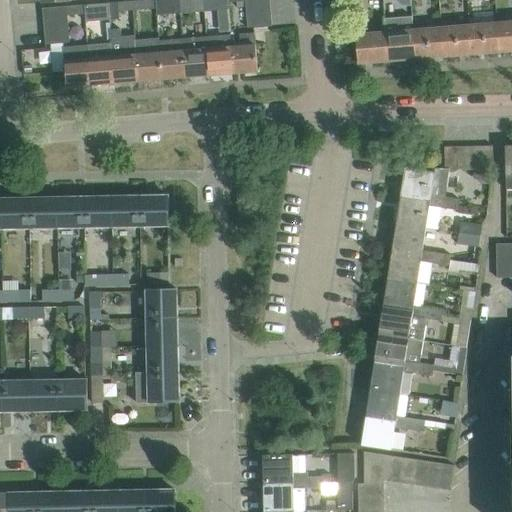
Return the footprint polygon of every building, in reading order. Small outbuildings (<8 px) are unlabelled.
[(158,15),(156,0),(144,0),(132,1),(133,10),(152,8),(153,15),(158,15)] [(181,13),(180,0),(156,0),(158,15),(181,13)] [(203,0),(180,0),(181,13),(205,11),(203,0)] [(229,9),(228,2),(228,0),(208,0),(210,11),(229,9)] [(119,11),(133,10),(132,1),(109,3),(110,20),(120,19),(119,11)] [(271,14),(270,2),(246,4),(247,16),(271,14)] [(110,20),(109,3),(85,5),(86,14),(86,21),(110,20)] [(86,14),(85,5),(67,6),(68,15),(86,14)] [(68,15),(67,6),(43,8),(44,20),(68,18),(68,15)] [(272,26),(271,14),(247,16),(248,28),(272,26)] [(416,58),(414,30),(413,17),(385,19),(386,32),(388,61),(416,58)] [(69,30),(68,18),(44,20),(45,32),(69,30)] [(511,50),(511,22),(498,23),(500,52),(511,50)] [(500,52),(498,23),(470,26),(472,54),(500,52)] [(472,54),(470,26),(442,28),(444,56),(472,54)] [(444,56),(442,28),(414,30),(416,58),(444,56)] [(140,81),(136,40),(135,36),(122,37),(121,29),(111,30),(112,43),(115,83),(140,81)] [(70,42),(69,30),(45,32),(46,44),(70,42)] [(388,61),(386,32),(358,35),(360,63),(388,61)] [(258,71),(256,45),(255,33),(240,34),(241,46),(233,47),(235,73),(258,71)] [(232,35),(221,35),(208,37),(211,75),(235,73),(233,47),(232,35)] [(211,75),(208,37),(184,39),(187,77),(211,75)] [(163,79),(160,41),(159,38),(136,40),(140,81),(163,79)] [(187,77),(184,39),(160,41),(163,79),(187,77)] [(115,83),(112,43),(89,45),(92,85),(115,83)] [(92,85),(89,45),(64,47),(67,87),(92,85)] [(458,169),(457,146),(445,146),(445,168),(451,168),(458,169)] [(470,169),(469,146),(457,146),(458,169),(470,169)] [(482,169),(481,146),(469,146),(470,169),(482,169)] [(494,166),(493,146),(481,146),(482,169),(494,169),(494,166)] [(445,208),(446,198),(451,168),(445,168),(435,168),(435,172),(406,167),(401,195),(432,200),(431,206),(445,208)] [(481,175),(480,177),(480,179),(481,181),(483,182),(485,183),(487,184),(489,183),(491,182),(492,180),(492,178),(492,175),(491,173),(489,172),(487,172),(484,172),(482,173),(481,175)] [(427,227),(431,206),(432,200),(401,195),(397,223),(427,227)] [(168,224),(168,196),(144,197),(144,225),(168,224)] [(113,225),(112,197),(85,198),(85,226),(113,225)] [(144,225),(144,197),(112,197),(113,225),(144,225)] [(58,226),(57,198),(30,199),(30,227),(58,226)] [(85,226),(85,198),(57,198),(58,226),(85,226)] [(459,210),(461,200),(446,198),(445,208),(459,210)] [(30,227),(30,199),(3,199),(3,227),(30,227)] [(482,236),(483,225),(462,222),(461,233),(482,236)] [(423,251),(427,227),(397,223),(393,250),(423,255),(422,262),(433,263),(436,264),(438,253),(423,251)] [(480,247),(482,236),(461,233),(459,244),(480,247)] [(511,252),(511,243),(497,244),(497,252),(511,252)] [(429,285),(433,263),(422,262),(423,255),(393,250),(388,279),(426,285),(429,285)] [(511,260),(511,252),(497,252),(497,261),(511,260)] [(480,265),(451,261),(452,255),(438,253),(436,264),(450,266),(449,271),(478,275),(480,265)] [(511,268),(511,260),(497,261),(497,269),(511,268)] [(511,277),(511,268),(497,269),(497,278),(511,277)] [(170,284),(169,272),(148,273),(148,284),(170,284)] [(141,273),(114,274),(114,285),(142,284),(141,273)] [(114,285),(114,274),(92,275),(92,286),(114,285)] [(423,307),(426,285),(388,279),(384,306),(414,311),(413,318),(427,320),(429,308),(423,307)] [(32,301),(31,289),(4,290),(4,302),(32,301)] [(59,301),(59,289),(43,290),(43,302),(59,301)] [(75,289),(59,289),(59,301),(75,301),(75,289)] [(177,318),(176,289),(148,290),(149,318),(177,318)] [(102,320),(101,291),(90,292),(91,320),(102,320)] [(424,340),(427,320),(413,318),(414,311),(384,306),(380,333),(424,340)] [(29,319),(29,307),(13,308),(13,320),(29,319)] [(45,307),(29,307),(29,319),(45,319),(45,307)] [(85,319),(84,307),(68,307),(69,319),(85,319)] [(450,317),(443,315),(443,310),(429,308),(427,320),(461,325),(462,318),(450,317)] [(177,345),(177,318),(149,318),(149,346),(177,345)] [(102,332),(92,332),(92,348),(102,348),(102,332)] [(421,356),(424,340),(380,333),(375,360),(405,365),(404,372),(412,374),(419,375),(421,363),(420,363),(421,356)] [(178,373),(177,345),(149,346),(150,373),(178,373)] [(111,348),(102,348),(92,348),(92,375),(102,374),(112,374),(111,348)] [(409,394),(412,374),(404,372),(405,365),(375,360),(371,388),(409,394)] [(434,371),(435,365),(421,363),(419,375),(433,377),(434,371)] [(435,363),(435,365),(434,371),(463,376),(464,367),(435,363)] [(179,400),(178,373),(150,373),(141,374),(141,401),(151,401),(179,400)] [(103,403),(102,374),(92,375),(93,403),(103,403)] [(87,408),(86,380),(58,381),(59,409),(87,408)] [(59,409),(58,381),(31,382),(31,410),(59,409)] [(31,410),(31,382),(3,382),(4,410),(31,410)] [(405,418),(409,394),(371,388),(367,416),(396,421),(395,427),(405,428),(410,429),(412,419),(405,418)] [(444,402),(441,415),(455,418),(458,404),(444,402)] [(401,451),(405,428),(395,427),(396,421),(367,416),(362,445),(401,451)] [(425,431),(426,421),(412,419),(410,429),(425,431)] [(389,481),(393,456),(365,451),(365,483),(384,483),(384,480),(389,481)] [(355,453),(338,453),(339,481),(352,480),(356,478),(355,453)] [(294,477),(293,454),(264,455),(264,483),(294,482),(295,488),(305,488),(309,487),(308,477),(294,477)] [(401,483),(405,458),(393,456),(389,481),(401,483)] [(413,484),(417,459),(405,458),(401,483),(413,484)] [(426,486),(430,461),(417,459),(413,484),(426,486)] [(438,488),(442,463),(430,461),(426,486),(438,488)] [(451,490),(455,465),(442,463),(438,488),(451,490)] [(323,487),(323,482),(323,476),(308,477),(309,487),(323,487)] [(352,480),(339,481),(340,510),(350,509),(353,509),(352,480)] [(306,510),(305,488),(295,488),(294,482),(264,483),(265,511),(295,511),(306,510)] [(384,497),(384,483),(365,483),(359,484),(359,497),(384,497)] [(174,511),(174,490),(146,491),(146,511),(174,511)] [(146,511),(146,491),(119,492),(119,511),(146,511)] [(91,511),(92,492),(64,493),(64,511),(91,511)] [(119,511),(119,492),(92,492),(91,511),(119,511)] [(0,511),(9,511),(9,494),(0,493),(0,511)] [(36,511),(37,493),(9,494),(9,511),(36,511)] [(64,511),(64,493),(37,493),(36,511),(64,511)] [(384,509),(384,497),(359,497),(359,509),(384,509)]
